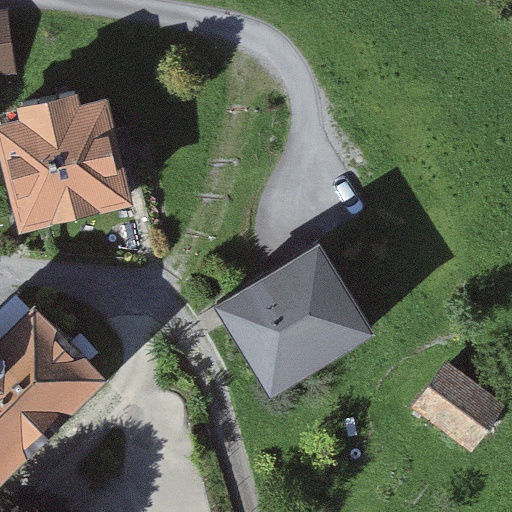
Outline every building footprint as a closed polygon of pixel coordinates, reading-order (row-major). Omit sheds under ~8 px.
[(1,8),(0,8),(0,67),(9,66),(1,8)] [(118,85),(2,109),(25,221),(142,196),(118,85)] [(314,235),(210,299),(266,389),(370,326),(314,235)] [(0,464),(109,362),(37,286),(0,321),(0,464)] [(496,396),(449,369),(424,412),(471,439),(496,396)]
